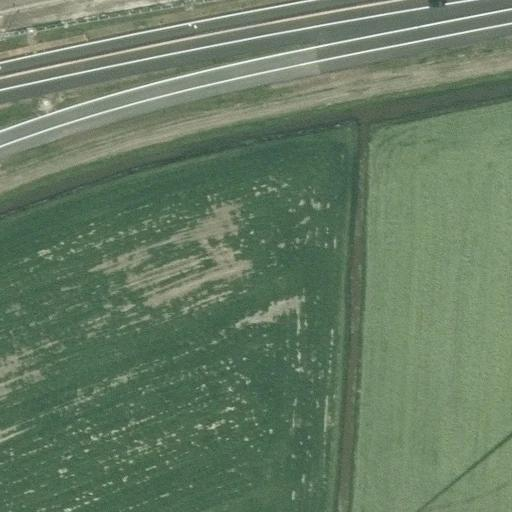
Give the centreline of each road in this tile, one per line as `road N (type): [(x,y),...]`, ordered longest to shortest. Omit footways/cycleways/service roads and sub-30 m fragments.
road 1 (motorway): [(0,138),(178,84),(511,16)]
road 2 (motorway): [(0,81),(403,0)]
